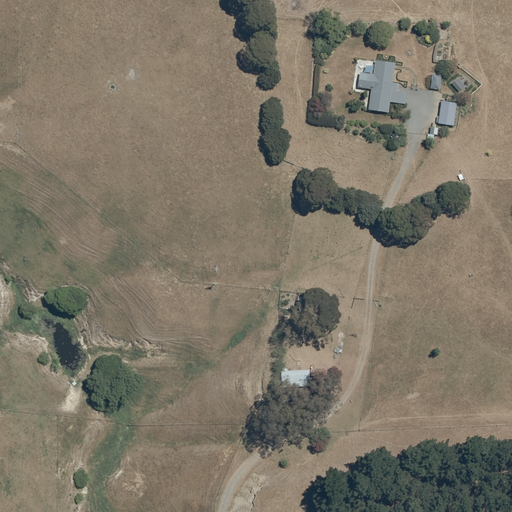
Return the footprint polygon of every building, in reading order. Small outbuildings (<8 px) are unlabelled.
[(394,61),(374,59),(373,73),(358,71),(356,86),(370,88),(368,109),(388,111),(389,101),(405,103),(406,92),(397,91),(398,83),(392,82),(394,61)] [(440,74),(431,74),(430,88),(440,88),(440,74)] [(457,76),(450,83),(457,91),(464,85),(457,76)] [(455,102),(440,100),(438,122),(453,124),(455,102)] [(439,126),(430,125),(429,132),(426,131),(426,138),(435,139),(435,133),(438,134),(439,126)] [(309,385),(309,369),(279,369),(280,386),(309,385)]
